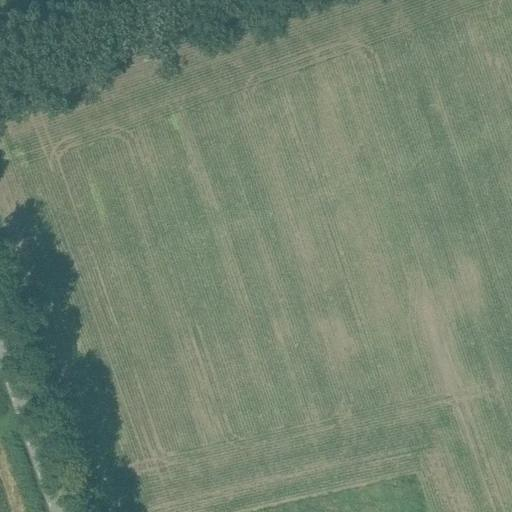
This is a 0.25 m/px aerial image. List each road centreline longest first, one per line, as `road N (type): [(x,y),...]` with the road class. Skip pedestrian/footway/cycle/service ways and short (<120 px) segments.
road 1 (unclassified): [(0,62),(177,0)]
road 2 (unclassified): [(61,511),(0,335)]
